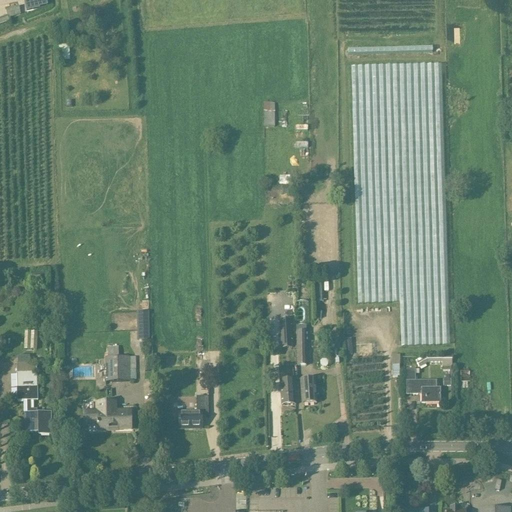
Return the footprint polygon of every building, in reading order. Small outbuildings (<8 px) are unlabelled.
[(48,6),(47,4),(47,1),(46,0),(30,0),(31,3),(32,7),(33,9),(41,7),(42,7),(48,6)] [(21,16),(21,14),(19,7),(6,10),(7,16),(0,18),(0,25),(9,22),(8,18),(21,16)] [(264,103),(264,127),(274,127),(275,103),(264,103)] [(315,303),(323,302),(323,283),(314,283),(315,303)] [(291,341),(290,320),(280,320),(281,341),(291,341)] [(25,332),(24,350),(37,350),(37,333),(25,332)] [(297,332),(297,343),(297,367),(307,367),(306,332),(297,332)] [(107,348),(107,358),(104,358),(105,383),(136,382),(135,358),(118,358),(118,348),(107,348)] [(37,388),(36,388),(36,363),(30,363),(30,357),(18,357),(18,364),(16,364),(17,388),(17,402),(26,402),(27,414),(25,414),(25,432),(38,432),(39,435),(51,435),(50,413),(37,414),(37,410),(31,410),(31,401),(37,401),(37,388)] [(441,368),(452,368),(451,358),(426,358),(422,360),(421,358),(415,361),(419,368),(420,368),(421,370),(427,367),(425,365),(427,364),(441,363),(441,368)] [(415,382),(415,375),(415,371),(406,371),(406,383),(406,396),(421,396),(421,404),(440,404),(440,390),(436,390),(436,382),(415,382)] [(302,405),(316,404),(316,396),(318,396),(319,393),(318,391),(318,388),(315,389),(314,379),(300,380),(302,405)] [(293,381),(279,383),(281,406),(295,405),(293,381)] [(202,429),(201,416),(208,416),(208,397),(196,397),(197,413),(179,413),(179,429),(202,429)] [(131,430),(130,412),(113,413),(113,404),(97,404),(98,431),(131,430)]
